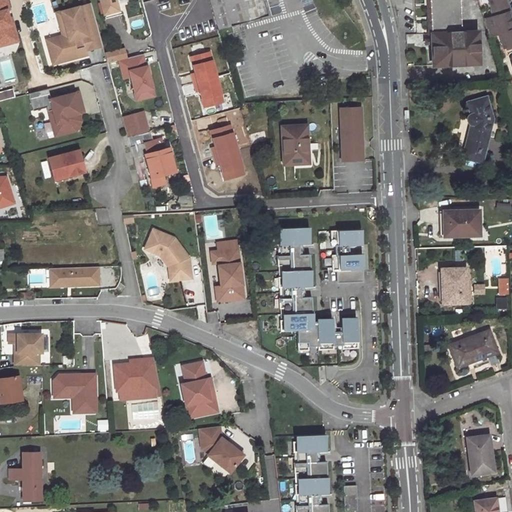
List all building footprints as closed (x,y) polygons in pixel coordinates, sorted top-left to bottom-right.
[(13,37),(0,40),(0,46),(17,42),(6,0),(0,0),(4,10),(6,10),(13,37)] [(0,0),(0,40),(13,37),(6,10),(4,10),(0,0)] [(130,0),(99,0),(104,15),(122,10),(121,5),(131,2),(130,0)] [(238,24),(265,17),(260,0),(209,0),(217,30),(238,24)] [(459,0),(428,0),(431,65),(478,63),(476,31),(461,32),(459,0)] [(459,0),(461,32),(476,31),(467,0),(459,0)] [(511,16),(509,17),(504,0),(478,0),(488,36),(498,33),(503,47),(511,44),(511,25),(511,23),(511,22),(511,16)] [(93,13),(91,4),(75,8),(78,18),(93,13)] [(99,36),(93,13),(78,18),(75,8),(61,12),(69,40),(48,45),(52,60),(87,51),(84,41),(99,36)] [(122,10),(104,15),(105,19),(123,14),(122,10)] [(63,36),(46,41),(48,45),(69,40),(61,12),(56,13),(63,36)] [(102,47),(99,36),(84,41),(87,51),(102,47)] [(234,103),(221,36),(185,43),(191,72),(182,74),(189,112),(234,103)] [(105,52),(108,61),(127,56),(124,47),(105,52)] [(53,64),(88,55),(87,51),(52,60),(53,64)] [(143,54),(119,60),(124,77),(130,76),(136,100),(155,96),(147,64),(145,65),(143,54)] [(0,91),(0,99),(15,96),(13,88),(0,91)] [(72,127),(74,125),(74,124),(76,121),(74,115),(76,114),(74,104),(76,104),(74,93),(50,99),(47,89),(28,94),(33,111),(51,106),(57,131),(72,127)] [(485,98),(467,102),(470,113),(468,115),(467,118),(467,120),(467,122),(469,124),(470,125),(464,149),(482,153),(491,119),(485,98)] [(365,143),(363,105),(342,106),(345,159),(366,157),(365,143)] [(144,143),(152,141),(149,131),(144,111),(135,114),(122,117),(133,158),(145,155),(151,177),(175,171),(169,148),(148,154),(144,143)] [(306,126),(282,127),(283,165),(304,164),(303,146),(307,146),(306,126)] [(482,153),(464,149),(463,156),(480,160),(482,153)] [(84,172),(79,150),(48,158),(53,177),(68,173),(68,176),(84,172)] [(68,173),(53,177),(55,183),(69,179),(68,176),(68,173)] [(6,177),(0,177),(0,207),(14,203),(6,177)] [(478,209),(442,210),(443,236),(478,235),(478,209)] [(307,228),(279,229),(279,235),(276,235),(276,245),(279,245),(280,256),(277,256),(277,266),(280,266),(281,278),(278,278),(278,288),(281,288),(282,299),(278,299),(279,309),(282,309),(283,321),(279,321),(280,331),(297,330),(297,350),(307,350),(307,347),(317,346),(317,350),(332,349),(332,345),(342,345),(342,349),(356,348),(355,318),(340,319),(341,332),(331,332),(331,319),(316,320),(316,322),(311,322),(310,297),(300,298),(300,287),(310,286),(308,255),(299,255),(298,244),(308,244),(307,228)] [(153,229),(144,249),(159,255),(168,266),(170,280),(191,277),(188,257),(174,238),(153,229)] [(360,230),(330,231),(331,246),(334,246),(335,256),(331,256),(332,270),(361,269),(361,254),(348,255),(348,246),(360,245),(360,230)] [(219,251),(210,252),(211,264),(216,263),(219,286),(214,287),(216,302),(243,299),(236,240),(217,242),(219,251)] [(98,266),(52,268),(53,283),(73,282),(73,285),(99,284),(98,266)] [(53,283),(52,268),(49,268),(50,287),(73,285),(73,282),(53,283)] [(465,268),(440,268),(442,303),(466,302),(465,268)] [(507,278),(498,279),(499,295),(508,294),(507,278)] [(488,329),(448,344),(456,366),(496,351),(488,329)] [(40,334),(14,335),(15,365),(38,364),(38,353),(41,353),(40,334)] [(162,397),(153,359),(130,361),(130,364),(113,365),(116,391),(119,391),(156,388),(157,396),(157,397),(162,397)] [(201,361),(181,365),(185,382),(180,383),(185,405),(190,404),(192,416),(212,412),(208,391),(213,390),(210,377),(205,378),(201,361)] [(71,375),(58,375),(53,381),(53,392),(62,392),(63,397),(73,397),(73,413),(94,412),(93,395),(95,395),(95,376),(82,376),(83,381),(77,381),(71,378),(71,376),(71,375)] [(18,376),(0,378),(0,402),(22,400),(18,376)] [(156,388),(119,391),(120,399),(157,396),(156,388)] [(213,390),(208,391),(212,412),(217,411),(213,390)] [(219,425),(199,428),(201,447),(208,453),(207,454),(229,471),(243,452),(220,434),(219,425)] [(325,434),(295,436),(296,442),(292,442),(293,452),(296,452),(297,463),(293,463),(294,473),(297,473),(298,484),(294,484),(295,495),(298,495),(298,505),(295,505),(295,511),(327,511),(328,504),(318,504),(317,494),(327,494),(326,461),(316,462),(316,451),(325,451),(325,434)] [(486,434),(465,437),(470,473),(492,470),(491,455),(488,455),(486,434)] [(40,453),(22,453),(22,469),(9,470),(9,479),(22,480),(23,500),(40,500),(40,453)] [(343,481),(344,511),(357,511),(356,481),(343,481)] [(495,511),(494,498),(474,501),(475,511),(495,511)]
